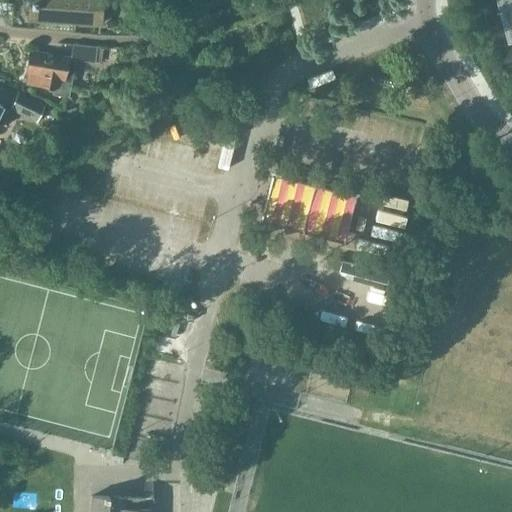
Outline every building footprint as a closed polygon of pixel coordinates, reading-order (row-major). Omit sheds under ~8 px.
[(29,0),(28,20),(99,24),(100,0),(29,0)] [(511,0),(484,0),(501,65),(511,61),(511,0)] [(73,45),(71,57),(95,59),(97,47),(73,45)] [(26,75),(24,85),(55,91),(55,94),(69,97),(75,65),(68,63),(69,59),(29,52),(25,75),(26,75)] [(17,94),(12,106),(37,119),(43,107),(17,94)] [(1,107),(0,105),(0,124),(5,126),(10,115),(3,112),(4,110),(0,108),(1,107)] [(151,511),(152,498),(91,497),(91,511),(151,511)]
